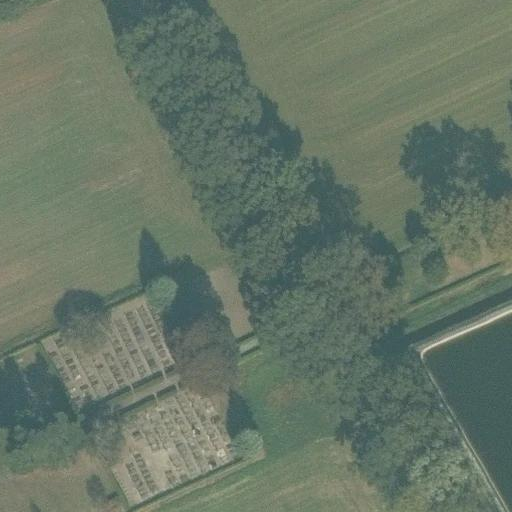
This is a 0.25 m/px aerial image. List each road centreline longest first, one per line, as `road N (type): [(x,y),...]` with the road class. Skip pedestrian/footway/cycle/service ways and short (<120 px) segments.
road 1 (unclassified): [(423,511),(131,0)]
road 2 (track): [(313,320),(511,237)]
